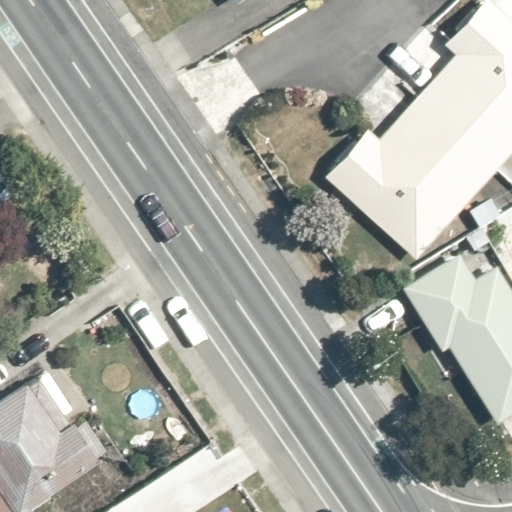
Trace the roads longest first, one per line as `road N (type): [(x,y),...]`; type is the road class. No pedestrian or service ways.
road 1 (secondary): [(119,155),(380,511)]
road 2 (residential): [(119,155),(385,0)]
road 3 (secondary): [(17,0),(119,155)]
